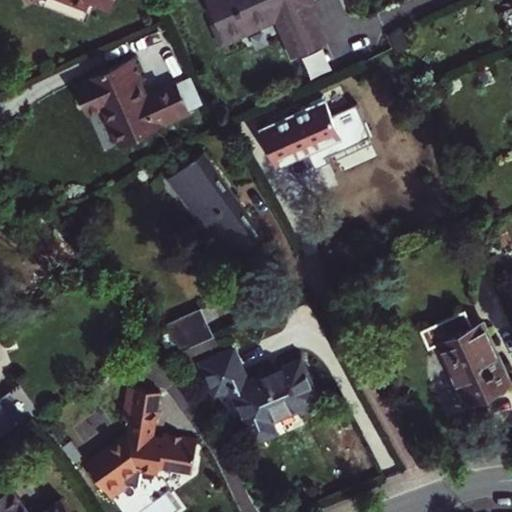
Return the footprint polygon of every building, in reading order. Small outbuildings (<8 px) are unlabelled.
[(294,59),(324,46),(311,16),(307,17),(303,7),(311,3),(310,0),(207,0),(219,26),(244,15),(250,30),(278,18),(283,28),(281,29),(294,59)] [(511,7),(502,12),(511,33),(511,32),(511,7)] [(244,15),(219,26),(225,41),(250,30),(244,15)] [(389,35),(394,46),(405,41),(400,30),(389,35)] [(105,105),(121,143),(174,119),(173,117),(189,110),(176,81),(146,94),(140,80),(144,78),(135,56),(92,75),(93,77),(77,84),(89,112),(105,105)] [(326,98),(261,128),(278,165),(343,135),(326,98)] [(173,117),(174,119),(190,112),(189,110),(173,117)] [(206,237),(223,260),(260,233),(202,152),(170,174),(211,234),(206,237)] [(429,342),(438,338),(467,401),(511,380),(511,379),(484,318),(473,323),(466,306),(422,326),(429,342)] [(199,308),(168,322),(179,348),(211,334),(199,308)] [(272,416),(319,396),(302,354),(247,375),(235,346),(205,359),(218,391),(233,385),(256,439),(277,429),(272,416)] [(141,468),(159,470),(159,465),(192,469),(196,435),(162,431),(161,435),(153,434),(158,389),(128,385),(124,417),(129,418),(127,432),(87,462),(113,495),(130,482),(139,484),(141,468)] [(0,434),(17,422),(0,399),(0,434)] [(71,511),(61,498),(41,511),(29,511),(11,486),(0,493),(0,511),(71,511)]
